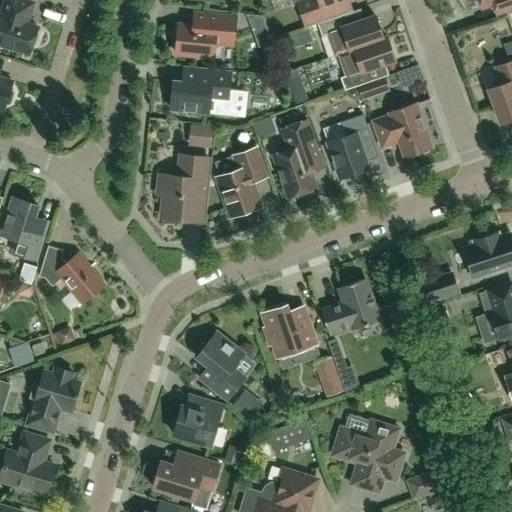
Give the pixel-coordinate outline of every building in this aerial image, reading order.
[(0,15),(0,44),(29,54),(33,43),(36,42),(39,33),(37,30),(37,27),(27,24),(30,14),(33,3),(24,0),(5,0),(0,16),(0,15)] [(290,0),(292,5),(297,3),(305,28),(317,23),(344,14),(352,11),(350,5),(347,0),(290,0)] [(496,16),(507,12),(511,10),(511,0),(478,0),(481,7),(492,4),(494,10),(496,16)] [(179,25),(178,30),(175,31),(174,39),(177,41),(176,54),(213,57),(214,43),(232,45),(235,17),(209,14),(209,13),(194,11),(193,19),(192,26),(179,25)] [(322,36),(327,34),(333,53),(337,52),(338,54),(349,51),(384,39),(376,16),(347,26),(346,20),(344,14),(317,23),(322,36)] [(387,37),(384,39),(349,51),(338,54),(346,76),(340,78),(345,90),(357,86),(370,81),(369,76),(367,69),(395,60),(387,37)] [(0,111),(3,112),(5,105),(8,105),(11,104),(14,93),(13,90),(10,89),(12,81),(0,77),(0,64),(2,59),(0,58),(0,111)] [(511,119),(511,61),(495,67),(501,85),(488,89),(500,123),(511,119)] [(170,109),(185,110),(189,116),(194,111),(233,115),(235,90),(229,90),(230,73),(201,70),(202,68),(183,66),(182,75),(182,82),(173,81),(170,109)] [(286,79),(295,104),(308,100),(299,75),(286,79)] [(370,81),(357,86),(362,99),(389,90),(384,76),(370,81)] [(404,157),(417,152),(420,154),(427,152),(428,148),(432,147),(415,100),(387,110),(390,116),(373,122),(382,147),(391,144),(399,141),(404,157)] [(323,129),(340,179),(368,169),(359,142),(365,140),(371,138),(363,114),(323,129)] [(317,171),(324,168),(307,121),(281,130),(289,150),(273,155),(288,197),(294,195),(298,197),(308,193),(310,189),(316,187),(311,173),(317,171)] [(182,132),(182,151),(204,152),(205,133),(182,132)] [(230,217),(260,207),(251,182),(259,179),(266,177),(256,148),(234,156),(238,170),(216,177),(230,217)] [(160,174),(158,195),(163,196),(161,219),(193,222),(201,223),(208,158),(181,155),(178,176),(160,174)] [(1,214),(0,213),(0,234),(16,240),(12,253),(36,260),(49,217),(42,214),(36,212),(38,206),(12,198),(9,209),(3,207),(1,214)] [(498,233),(473,241),(474,245),(464,248),(474,278),(511,265),(511,241),(509,233),(499,236),(498,233)] [(104,285),(78,254),(66,263),(61,257),(63,251),(56,248),(48,246),(38,276),(45,278),(52,287),(62,278),(82,303),(104,285)] [(425,281),(431,301),(458,292),(454,282),(451,273),(425,281)] [(333,306),(321,310),(329,334),(352,327),(353,329),(379,320),(365,278),(338,288),(343,302),(333,306)] [(511,285),(511,283),(487,291),(493,311),(490,312),(499,339),(511,334),(511,285)] [(483,303),(467,309),(479,339),(495,333),(483,303)] [(263,329),(269,344),(273,343),(277,356),(315,343),(303,308),(282,315),(279,308),(263,314),(267,328),(263,329)] [(196,357),(207,366),(202,372),(197,379),(204,384),(205,382),(228,400),(241,383),(229,373),(244,354),(216,332),(196,357)] [(35,355),(45,352),(42,342),(32,346),(35,355)] [(330,357),(315,362),(327,397),(342,391),(330,357)] [(35,400),(28,423),(53,431),(55,422),(58,414),(56,414),(59,407),(71,411),(76,397),(77,397),(78,394),(77,394),(80,383),(70,380),(73,373),(56,367),(54,375),(44,372),(40,385),(34,383),(29,398),(35,400)] [(171,428),(174,432),(173,435),(211,446),(223,406),(204,400),(204,398),(188,393),(186,399),(184,407),(182,406),(178,419),(173,421),(171,428)] [(511,417),(503,420),(510,441),(511,440),(511,417)] [(399,426),(371,418),(366,435),(341,428),(332,455),(358,463),(352,481),(360,484),(379,490),(383,477),(395,481),(404,453),(392,450),(399,426)] [(7,451),(0,474),(0,480),(46,494),(55,465),(43,462),(47,450),(50,441),(24,433),(18,454),(7,451)] [(161,461),(153,487),(193,500),(197,486),(211,491),(219,465),(177,452),(175,458),(173,465),(161,461)] [(239,511),(306,511),(308,506),(309,507),(317,479),(281,468),(277,482),(273,482),(270,483),(267,484),(265,486),(264,488),(262,493),(246,488),(239,511)] [(446,488),(438,468),(405,480),(409,490),(413,500),(446,488)] [(511,511),(511,489),(511,484),(490,490),(496,511),(511,511)] [(448,490),(446,490),(428,497),(434,511),(451,505),(453,505),(448,490)] [(197,511),(198,511),(159,500),(157,507),(155,511),(145,511),(144,511),(197,511)]
